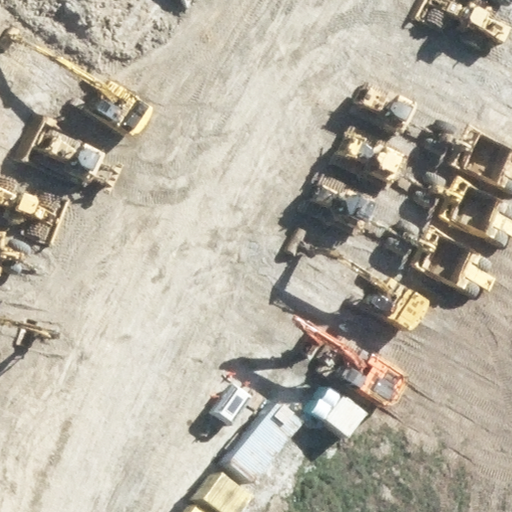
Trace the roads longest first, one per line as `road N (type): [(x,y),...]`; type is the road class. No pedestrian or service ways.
road 1 (trunk): [(443,0),(192,351),(50,511)]
road 2 (trunk): [(0,443),(346,0)]
